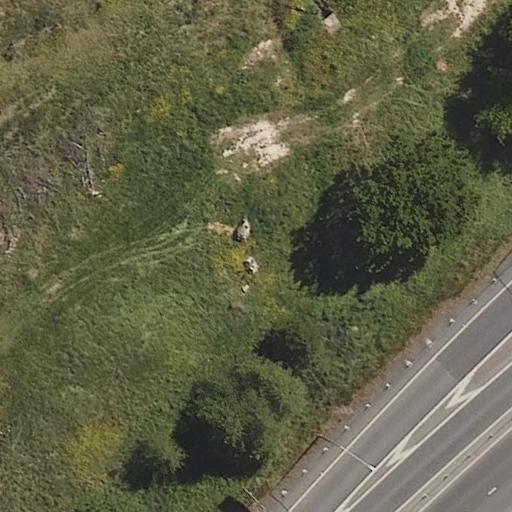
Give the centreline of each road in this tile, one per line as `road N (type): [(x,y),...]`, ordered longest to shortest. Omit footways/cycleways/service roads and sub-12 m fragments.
road 1 (motorway): [(307,511),(511,303)]
road 2 (motorway): [(379,511),(511,396)]
